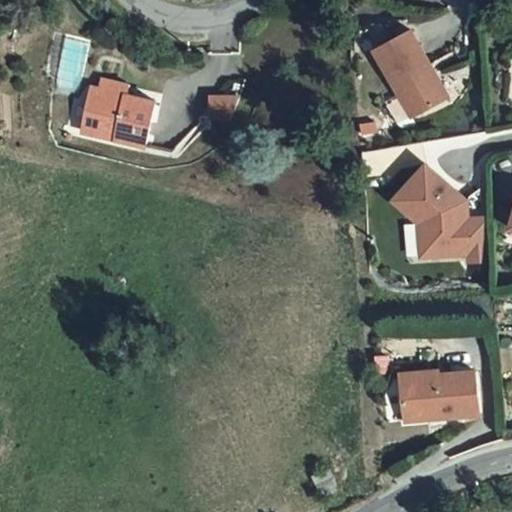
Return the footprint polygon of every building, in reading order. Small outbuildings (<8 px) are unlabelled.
[(426,60),(406,26),(371,47),(409,113),(441,94),(422,62),(426,60)] [(444,92),(426,60),(422,62),(441,94),(444,92)] [(92,86),(82,131),(144,145),(154,101),(92,86)] [(209,94),(209,120),(235,121),(236,95),(209,94)] [(463,198),(462,193),(423,157),(390,192),(408,208),(411,205),(422,215),(423,233),(433,233),(434,249),(467,248),(465,214),(460,214),(460,205),(463,198)] [(423,233),(418,233),(419,250),(434,249),(433,233),(423,233)] [(403,422),(476,418),(474,374),(437,377),(438,385),(401,387),(403,422)] [(437,377),(400,379),(401,387),(438,385),(437,377)]
